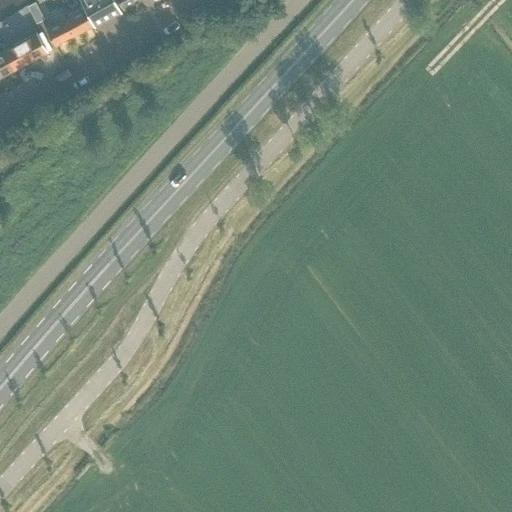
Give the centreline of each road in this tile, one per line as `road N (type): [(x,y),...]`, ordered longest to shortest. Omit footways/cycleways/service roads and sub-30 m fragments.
road 1 (unclassified): [(0,489),(100,382),(187,244),(231,191),(407,0)]
road 2 (primary): [(0,386),(351,0)]
road 3 (unclassified): [(0,326),(302,0)]
road 4 (residential): [(0,125),(198,0)]
